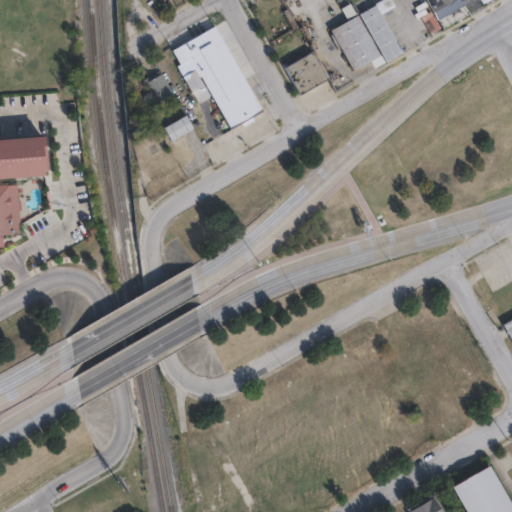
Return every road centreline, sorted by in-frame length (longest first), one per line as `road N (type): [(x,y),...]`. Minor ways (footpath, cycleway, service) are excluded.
road 1 (primary): [(499,28),(273,237),(196,287)]
road 2 (residential): [(499,28),(162,220)]
road 3 (residential): [(36,503),(115,453),(122,406),(105,306),(89,285),(62,276),(0,304)]
road 4 (residential): [(222,386),(253,378),(511,220)]
road 5 (primary): [(216,322),(320,269),(511,202)]
road 6 (residential): [(162,220),(157,244),(178,360),(199,384),(222,386)]
road 7 (residential): [(350,511),(511,419)]
road 8 (residential): [(310,132),(233,0)]
road 9 (primary): [(87,391),(216,322)]
road 10 (primary): [(196,287),(76,357)]
road 11 (residential): [(451,259),(511,366)]
